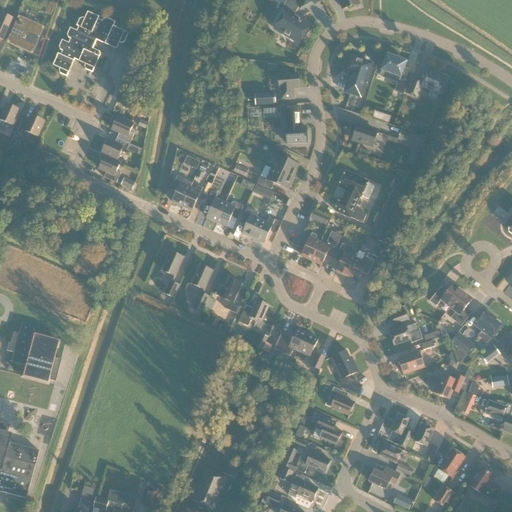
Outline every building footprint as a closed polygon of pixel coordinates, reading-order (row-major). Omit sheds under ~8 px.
[(282,18),(276,28),(283,32),(283,33),(291,38),(293,35),(301,41),(303,38),(305,39),(309,32),(308,30),(311,24),(301,18),(301,19),(295,15),(299,7),(300,8),(313,1),(312,0),(286,0),(282,8),(288,12),(284,19),(282,18)] [(340,0),(343,9),(351,7),(351,8),(361,6),(358,0),(340,0)] [(51,15),(55,5),(56,5),(50,2),(45,13),(51,15)] [(125,42),(129,33),(114,26),(116,22),(107,18),(103,19),(102,21),(98,19),(100,17),(88,12),(85,18),(83,17),(80,19),(77,26),(79,27),(77,31),(71,28),(67,35),(69,38),(71,39),(69,43),(62,40),(59,47),(61,50),(63,51),(61,55),(59,54),(53,65),(60,68),(59,70),(60,74),(67,77),(75,59),(86,64),(85,66),(86,70),(93,73),(101,55),(100,52),(93,49),(97,40),(117,49),(120,43),(122,44),(125,42)] [(0,39),(3,41),(9,27),(13,18),(3,13),(0,20),(0,39)] [(32,53),(43,28),(20,17),(8,42),(32,53)] [(405,69),(408,62),(388,54),(382,70),(401,77),(396,91),(404,94),(412,72),(405,69)] [(371,64),(350,57),(345,71),(352,73),(346,91),(360,96),(371,64)] [(421,87),(442,95),(449,77),(425,68),(421,80),(414,78),(408,94),(417,98),(421,87)] [(294,99),(294,88),(299,88),(298,75),(279,76),(280,89),(281,89),(282,100),(294,99)] [(272,100),(271,93),(255,94),(256,105),(272,104),(272,102),(272,100)] [(12,125),(20,109),(8,104),(5,111),(0,108),(0,124),(3,126),(5,122),(12,125)] [(392,113),(376,107),(372,117),(389,123),(392,113)] [(277,108),(264,108),(264,117),(278,117),(277,108)] [(287,130),(285,130),(286,145),(307,144),(307,129),(301,129),(300,108),(286,109),(287,130)] [(37,136),(44,120),(32,115),(29,122),(24,119),(18,133),(27,137),(29,133),(37,136)] [(120,133),(117,138),(130,144),(135,134),(130,132),(134,124),(118,117),(112,129),(120,133)] [(148,124),(141,120),(138,126),(146,130),(148,124)] [(358,126),(353,140),(363,144),(362,145),(371,148),(371,146),(373,147),(378,133),(358,126)] [(423,131),(417,129),(415,133),(427,137),(429,131),(423,129),(423,131)] [(398,140),(416,145),(419,136),(401,130),(398,140)] [(126,154),(130,144),(117,138),(115,144),(107,140),(102,152),(118,160),(121,152),(126,154)] [(279,156),(273,168),(293,177),(299,165),(285,159),(288,152),(274,146),(271,153),(279,156)] [(410,162),(417,165),(422,150),(415,148),(410,162)] [(117,183),(121,173),(117,171),(121,164),(105,156),(99,168),(107,172),(104,177),(117,183)] [(191,167),(197,169),(200,162),(195,159),(191,167)] [(201,164),(199,170),(204,173),(207,167),(201,164)] [(248,171),(237,165),(234,172),(245,177),(248,171)] [(288,189),(293,177),(273,168),(268,180),(261,177),(257,184),(271,190),(274,183),(288,189)] [(368,182),(346,172),(340,187),(347,190),(343,200),(341,199),(336,211),(363,223),(367,215),(354,209),(360,196),(361,197),(362,196),(369,199),(375,186),(368,183),(368,182)] [(182,207),(191,188),(185,185),(188,180),(178,176),(171,190),(177,192),(172,202),(182,207)] [(135,184),(125,179),(122,185),(132,190),(135,184)] [(404,183),(397,180),(374,228),(381,231),(404,183)] [(260,194),(262,188),(256,185),(254,191),(260,194)] [(197,191),(191,188),(182,207),(193,211),(203,188),(199,186),(197,191)] [(207,218),(217,222),(226,204),(216,199),(218,194),(212,192),(206,205),(211,208),(207,218)] [(292,201),(287,199),(284,205),(290,207),(292,201)] [(226,204),(217,222),(227,227),(232,217),(237,220),(243,206),(234,202),(232,203),(231,206),(226,204)] [(243,234),(254,239),(262,220),(257,218),(259,213),(248,208),(241,222),(247,225),(243,234)] [(332,219),(314,211),(311,218),(319,222),(319,220),(322,221),(322,222),(329,225),(332,219)] [(267,223),(262,220),(254,239),(264,244),(275,220),(270,218),(267,223)] [(320,242),(312,260),(322,265),(326,256),(332,258),(342,236),(332,232),(326,245),(320,242)] [(302,256),(312,260),(320,242),(315,240),(317,236),(312,233),(302,256)] [(385,244),(379,241),(372,255),(379,258),(385,244)] [(347,277),(356,258),(350,256),(353,249),(343,244),(335,260),(341,262),(336,272),(347,277)] [(374,261),(364,256),(365,254),(359,251),(356,258),(347,277),(358,282),(363,272),(368,275),(374,261)] [(175,277),(184,258),(171,252),(163,271),(175,277)] [(192,284),(205,290),(213,271),(200,265),(192,284)] [(221,297),(229,301),(226,309),(234,313),(231,319),(234,320),(237,314),(244,299),(237,296),(242,285),(230,279),(221,297)] [(181,286),(171,281),(165,294),(175,298),(181,286)] [(441,300),(451,308),(463,292),(454,284),(447,292),(441,287),(430,301),(436,306),(441,300)] [(200,292),(193,307),(203,312),(210,297),(200,292)] [(473,299),(463,292),(451,308),(456,312),(451,318),(461,326),(472,312),(466,307),(473,299)] [(262,322),(269,306),(257,300),(252,312),(245,309),(239,322),(249,326),(252,318),(262,322)] [(475,325),(492,339),(502,325),(493,318),(494,316),(487,310),(475,325)] [(410,319),(406,311),(391,317),(394,325),(410,319)] [(227,332),(230,326),(220,321),(217,327),(227,332)] [(55,382),(61,359),(53,357),(58,341),(37,335),(39,328),(21,323),(19,334),(13,332),(10,343),(16,345),(11,362),(25,365),(22,376),(47,383),(47,380),(55,382)] [(423,340),(420,331),(417,323),(390,333),(394,345),(410,340),(412,344),(423,340)] [(294,349),(300,352),(308,334),(298,329),(291,343),(286,340),(281,352),(291,356),(294,349)] [(467,356),(476,345),(463,336),(459,333),(452,342),(456,345),(455,346),(467,356)] [(308,334),(300,352),(310,357),(319,339),(308,334)] [(262,350),(265,343),(259,341),(256,347),(262,350)] [(433,341),(422,345),(424,350),(435,346),(433,341)] [(269,353),(272,345),(266,342),(262,350),(269,353)] [(494,346),(481,356),(487,365),(500,355),(494,346)] [(343,379),(359,372),(354,361),(352,362),(347,351),(332,358),(343,379)] [(399,359),(404,374),(424,367),(419,352),(399,359)] [(326,357),(317,353),(311,367),(320,371),(326,357)] [(458,393),(465,378),(453,373),(451,379),(444,376),(436,394),(449,399),(452,391),(458,393)] [(492,378),(492,384),(493,388),(509,386),(508,376),(492,378)] [(362,386),(349,380),(345,390),(358,396),(362,386)] [(350,416),(355,403),(343,398),(346,392),(334,387),(329,399),(334,401),(331,408),(350,416)] [(468,414),(476,396),(470,394),(469,394),(465,393),(458,410),(459,411),(458,415),(463,417),(465,413),(468,414)] [(488,401),(485,413),(504,419),(500,431),(511,434),(511,417),(506,415),(508,408),(488,401)] [(317,413),(309,410),(306,417),(315,420),(317,413)] [(0,492),(26,499),(30,483),(28,483),(33,465),(35,465),(39,450),(5,441),(9,424),(0,422),(0,420),(1,415),(0,415),(0,492)] [(392,431),(404,437),(400,446),(406,449),(413,433),(407,430),(411,420),(399,415),(392,431)] [(337,423),(333,421),(322,417),(317,428),(323,431),(320,438),(337,445),(343,432),(335,429),(337,423)] [(427,447),(434,430),(422,425),(415,442),(427,447)] [(292,445),(305,450),(308,443),(294,438),(292,445)] [(397,463),(402,451),(386,444),(380,456),(397,463)] [(438,448),(431,445),(425,459),(432,463),(438,448)] [(298,451),(290,448),(282,467),(296,472),(297,471),(299,465),(297,465),(293,463),(298,451)] [(453,478),(458,471),(457,470),(465,458),(452,449),(439,469),(453,478)] [(331,460),(312,452),(309,459),(301,456),(297,465),(299,465),(297,471),(304,474),(308,466),(325,473),(331,460)] [(414,471),(399,464),(396,470),(411,477),(414,471)] [(385,468),(383,474),(374,470),(369,482),(387,490),(390,482),(396,484),(400,475),(385,468)] [(493,500),(501,489),(495,484),(494,485),(491,483),(494,477),(481,468),(469,486),(483,495),(483,494),(493,500)] [(215,511),(229,479),(204,469),(191,500),(195,502),(192,510),(187,508),(185,511),(210,511),(211,509),(215,511)] [(294,472),(284,469),(280,479),(290,483),(294,472)] [(318,489),(303,482),(303,481),(304,479),(297,475),(288,495),(296,498),(297,495),(298,494),(313,501),(312,502),(312,503),(313,502),(318,489)] [(145,489),(142,504),(156,507),(159,492),(158,492),(159,486),(148,484),(147,489),(145,489)] [(243,490),(232,485),(229,491),(240,496),(243,490)] [(454,494),(444,487),(434,501),(445,508),(454,494)] [(111,497),(110,501),(111,501),(112,501),(116,502),(115,504),(115,506),(115,507),(114,507),(121,509),(121,511),(120,511),(133,511),(135,505),(124,503),(125,500),(126,497),(112,492),(111,497)] [(267,503),(278,507),(282,498),(271,493),(267,503)] [(409,511),(413,501),(398,495),(394,504),(409,511)] [(88,511),(92,499),(82,496),(78,511),(70,509),(69,511),(88,511)] [(108,506),(110,501),(97,497),(95,502),(94,507),(107,511),(108,506)]
